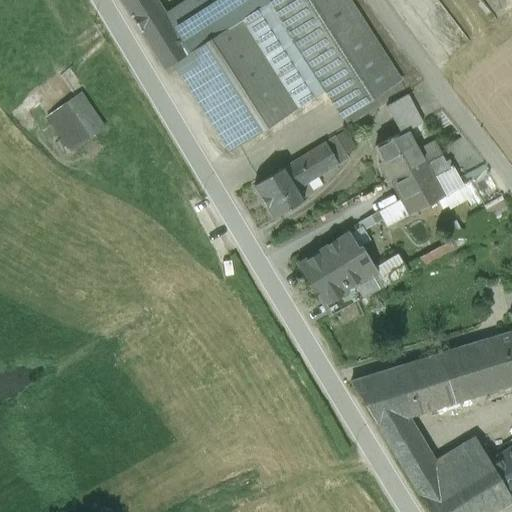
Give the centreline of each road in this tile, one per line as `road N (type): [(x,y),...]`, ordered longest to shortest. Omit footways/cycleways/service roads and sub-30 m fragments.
road 1 (residential): [(98,0),(408,511)]
road 2 (unclassified): [(511,185),(373,0)]
